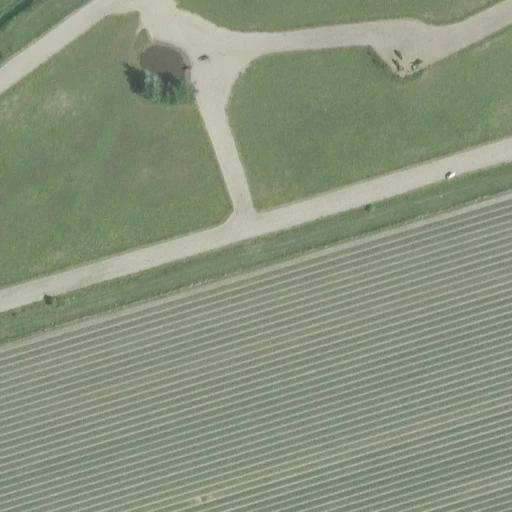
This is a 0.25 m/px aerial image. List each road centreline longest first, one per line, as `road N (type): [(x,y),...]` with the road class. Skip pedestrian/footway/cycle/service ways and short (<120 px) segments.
road 1 (track): [(0,332),(511,177)]
road 2 (track): [(511,199),(0,351)]
